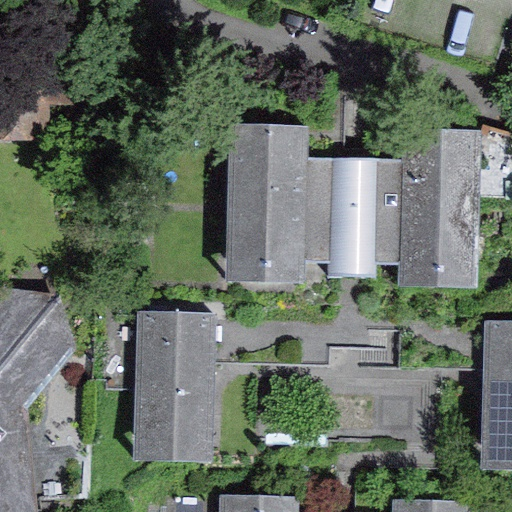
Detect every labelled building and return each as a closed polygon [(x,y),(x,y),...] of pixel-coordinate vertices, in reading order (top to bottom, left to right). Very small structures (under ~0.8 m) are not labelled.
[(511,17),(457,0),(342,0),(333,11),(329,22),(493,73),(511,17)] [(35,46),(0,46),(0,127),(35,127),(35,46)] [(229,262),(352,265),(355,160),(306,159),(306,139),(232,137),(231,166),(232,166),(231,192),(230,192),(230,195),(236,196),(236,222),(230,222),(229,262)] [(404,161),(355,160),(352,265),(476,269),(479,144),(404,142),(404,161)] [(0,511),(13,511),(22,502),(18,428),(4,420),(54,362),(49,314),(40,315),(40,307),(2,311),(0,313),(0,511)] [(213,394),(214,365),(215,315),(139,313),(136,438),(211,440),(212,404),(206,398),(206,394),(213,394)] [(261,316),(215,315),(214,365),(327,367),(328,321),(260,319),(261,316)] [(511,323),(399,321),(398,330),(401,330),(400,368),(485,371),(484,401),(492,401),(492,407),(484,411),(483,447),(511,447),(511,323)] [(297,511),(298,498),(160,495),(159,511),(297,511)] [(393,511),(511,511),(511,505),(394,503),(393,511)]
